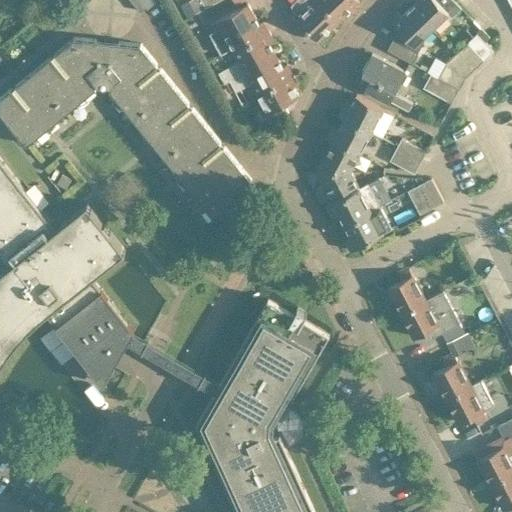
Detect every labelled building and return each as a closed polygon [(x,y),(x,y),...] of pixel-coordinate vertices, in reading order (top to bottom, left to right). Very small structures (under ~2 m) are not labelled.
[(189,0),(182,4),(188,16),(195,13),(189,0)] [(294,0),(293,2),(298,11),(293,16),(317,41),(338,20),(318,0),(294,0)] [(318,0),(338,20),(359,0),(318,0)] [(417,0),(411,6),(432,28),(434,27),(448,13),(452,17),(462,7),(454,0),(417,0)] [(247,17),(241,6),(213,22),(217,30),(210,33),(221,53),(231,47),(233,52),(270,32),(263,20),(259,22),(254,13),(247,17)] [(398,11),(390,18),(400,28),(415,44),(423,37),(432,28),(411,6),(402,15),(398,11)] [(230,79),(232,81),(278,56),(270,43),(274,40),(270,32),(233,52),(238,61),(219,71),(225,82),(230,79)] [(477,33),(467,42),(484,59),(493,50),(477,33)] [(11,88),(0,96),(0,111),(27,144),(97,87),(109,88),(214,216),(241,194),(238,191),(252,179),(224,145),(205,160),(203,157),(221,141),(192,106),(174,121),(171,118),(189,102),(160,67),(142,82),(139,79),(157,63),(140,43),(118,41),(118,44),(111,44),(110,50),(103,49),(104,43),(97,42),(97,39),(75,36),(54,53),(69,71),(66,74),(50,56),(15,85),(30,103),(26,106),(11,88)] [(393,38),(387,49),(413,62),(418,52),(394,39),(393,38)] [(462,46),(458,51),(475,68),(484,59),(467,42),(462,46)] [(458,51),(447,61),(466,77),(466,76),(475,68),(458,51)] [(365,87),(382,96),(408,110),(413,102),(394,92),(406,70),(390,62),(372,52),(362,70),(366,72),(360,83),(365,86),(365,87)] [(278,56),(232,81),(236,88),(250,82),(257,94),(294,75),(287,63),(283,66),(278,56)] [(447,61),(437,76),(459,88),(466,77),(447,61)] [(423,87),(434,93),(452,102),(459,88),(437,76),(431,73),(423,87)] [(294,75),(257,94),(267,113),(263,115),(260,110),(257,112),(262,122),(266,119),(269,125),(290,114),(284,103),(299,95),(294,85),(298,83),(294,75)] [(339,114),(344,117),(371,133),(372,130),(382,136),(394,114),(374,103),(357,94),(351,105),(345,102),(339,114)] [(327,137),(333,140),(359,155),(371,133),(344,117),(339,127),(333,124),(327,137)] [(402,137),(396,149),(420,163),(427,150),(402,137)] [(333,140),(317,170),(350,172),(359,155),(333,140)] [(420,163),(396,149),(390,160),(415,173),(420,163)] [(56,323),(103,383),(127,342),(133,331),(91,277),(125,250),(88,202),(55,228),(0,157),(0,366),(4,360),(12,348),(21,336),(31,326),(42,316),(48,311),(57,323),(56,323)] [(350,172),(317,170),(333,200),(327,203),(358,188),(350,172)] [(57,182),(58,183),(66,187),(71,179),(62,173),(57,182)] [(432,177),(420,184),(431,207),(444,200),(432,177)] [(358,188),(327,203),(333,216),(339,213),(344,223),(381,204),(369,182),(358,188)] [(431,207),(420,184),(408,190),(420,213),(431,207)] [(381,204),(344,223),(350,234),(344,237),(351,249),(393,227),(381,204)] [(455,240),(444,246),(451,260),(463,254),(455,240)] [(408,266),(398,272),(401,279),(389,286),(402,311),(425,299),(416,281),(408,266)] [(425,299),(402,311),(415,336),(428,329),(432,337),(460,322),(443,290),(425,299)] [(270,430),(271,419),(274,413),(281,417),(300,384),(293,380),(304,362),(310,366),(329,333),(304,318),(307,312),(297,307),(294,312),(269,298),(250,331),(256,334),(245,353),(239,349),(220,381),(133,331),(127,342),(215,391),(203,411),(210,414),(206,422),(209,429),(202,432),(212,453),(219,450),(223,459),(216,462),(232,497),(239,494),(247,511),(316,511),(305,487),(298,490),(289,471),(296,468),(280,433),(273,436),(270,430)] [(434,372),(447,397),(470,385),(454,354),(475,344),(468,331),(447,342),(453,352),(443,357),(447,365),(434,372)] [(470,385),(447,397),(460,422),(473,415),(477,423),(487,417),(470,385)] [(475,450),(490,479),(511,467),(511,463),(507,454),(511,451),(511,417),(497,425),(503,435),(475,450)] [(511,467),(490,479),(505,508),(511,503),(511,467)]
